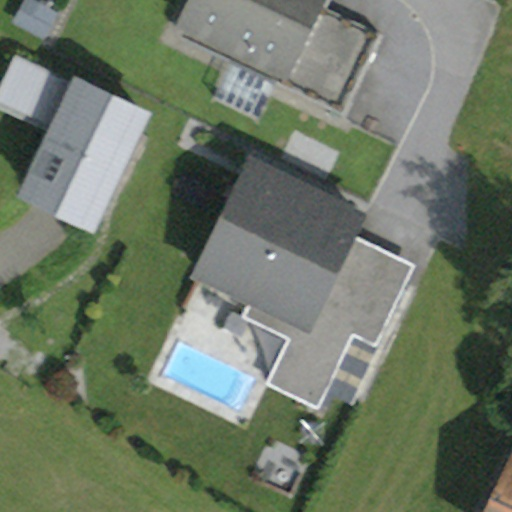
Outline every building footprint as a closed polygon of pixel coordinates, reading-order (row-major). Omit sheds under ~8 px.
[(34,0),(31,0),(18,24),(43,38),(57,13),(34,0)] [(376,44),(313,14),(319,0),(193,0),(183,22),(185,23),(283,70),(276,83),(342,114),(376,44)] [(276,83),(283,70),(185,23),(179,36),(231,62),(214,98),(259,119),(276,83)] [(16,57),(0,90),(0,92),(60,121),(77,85),(16,57)] [(27,190),(91,221),(142,113),(78,83),(77,85),(60,121),(27,190)] [(352,334),(375,345),(404,283),(341,252),(350,234),(359,216),(250,164),(198,273),(251,299),(307,325),(312,314),(352,334)] [(404,283),(413,265),(350,234),(341,252),(404,283)] [(267,383),(298,398),(317,407),(352,334),(312,314),(307,325),(251,299),(242,317),(288,339),(267,383)] [(511,511),(511,470),(491,511),(511,511)]
